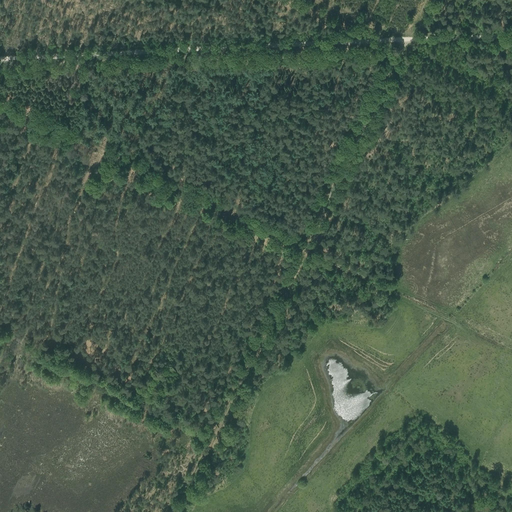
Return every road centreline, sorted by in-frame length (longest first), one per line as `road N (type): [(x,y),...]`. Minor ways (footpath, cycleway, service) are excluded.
road 1 (track): [(0,59),(407,39)]
road 2 (track): [(407,39),(304,251)]
road 3 (track): [(211,441),(0,340)]
road 4 (track): [(304,251),(211,441)]
